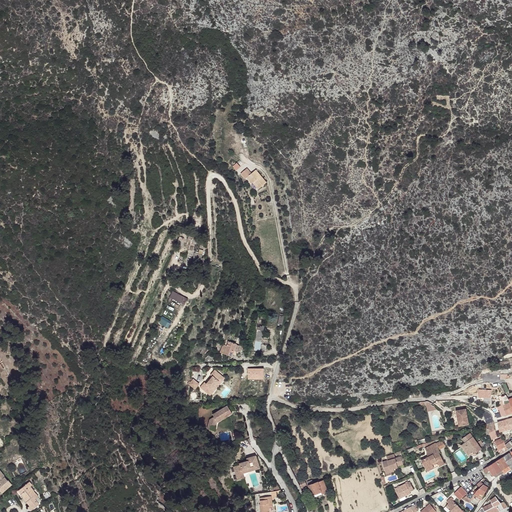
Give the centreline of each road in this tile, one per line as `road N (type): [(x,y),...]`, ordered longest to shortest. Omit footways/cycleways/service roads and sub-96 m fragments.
road 1 (residential): [(268,397),(297,298),(292,284),(252,255),(224,181),(212,175),(209,219)]
road 2 (unclassified): [(428,399),(327,411),(268,397)]
road 3 (residential): [(394,511),(511,448)]
road 4 (residential): [(307,511),(268,397)]
